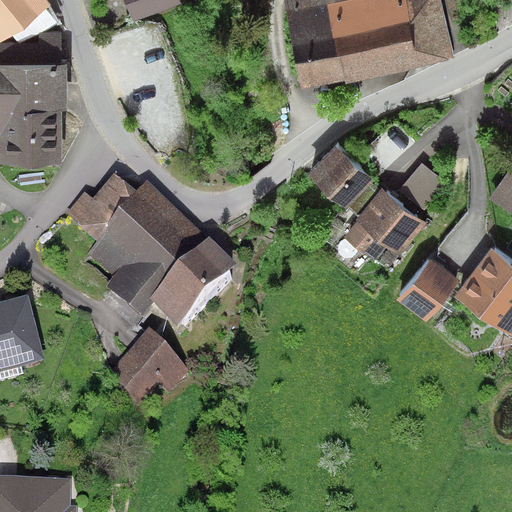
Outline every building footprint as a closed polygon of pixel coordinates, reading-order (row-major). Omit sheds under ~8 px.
[(0,0),(0,40),(11,33),(49,6),(51,4),(47,0),(0,0)] [(179,0),(124,0),(134,22),(181,4),(179,0)] [(283,0),(303,89),(345,80),(346,84),(454,61),(441,0),(283,0)] [(49,6),(11,33),(19,42),(61,23),(49,6)] [(266,15),(249,20),(254,40),(271,35),(266,15)] [(0,43),(0,65),(63,65),(62,32),(42,32),(39,34),(39,43),(0,43)] [(0,65),(0,166),(62,166),(62,112),(67,112),(67,65),(63,65),(0,65)] [(338,146),(309,174),(345,210),(348,207),(371,183),(373,181),(338,146)] [(422,162),(400,191),(425,210),(446,181),(422,162)] [(511,167),(489,199),(511,214),(511,224),(510,228),(511,228),(511,167)] [(65,213),(96,239),(138,193),(115,173),(92,199),(84,192),(65,213)] [(235,260),(147,182),(138,193),(96,239),(84,252),(114,279),(108,286),(142,317),(154,303),(178,324),(235,260)] [(380,190),(371,183),(348,207),(358,217),(380,190)] [(426,223),(382,187),(380,190),(358,217),(357,219),(358,220),(344,237),(364,253),(366,251),(388,269),(426,223)] [(511,262),(491,248),(455,297),(511,338),(511,337),(511,262)] [(431,257),(398,299),(426,322),(460,280),(431,257)] [(29,295),(0,302),(0,371),(21,366),(46,360),(29,295)] [(152,329),(109,369),(140,402),(161,382),(169,391),(190,370),(152,329)] [(0,379),(23,373),(21,366),(0,371),(0,379)] [(0,511),(76,511),(77,506),(71,505),(71,477),(0,475),(0,511)]
